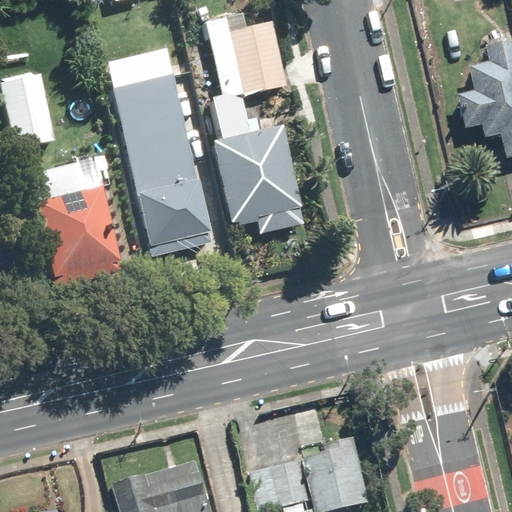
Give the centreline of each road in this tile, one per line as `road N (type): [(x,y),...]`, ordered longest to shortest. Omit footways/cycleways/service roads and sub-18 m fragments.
road 1 (primary): [(0,402),(391,310)]
road 2 (residential): [(359,95),(411,209),(431,301)]
road 3 (residential): [(391,310),(363,195),(359,95)]
road 4 (residential): [(431,301),(459,424),(464,511)]
road 5 (residential): [(451,511),(391,310)]
